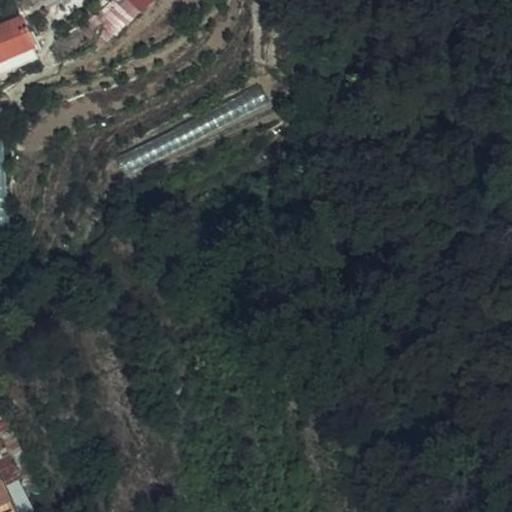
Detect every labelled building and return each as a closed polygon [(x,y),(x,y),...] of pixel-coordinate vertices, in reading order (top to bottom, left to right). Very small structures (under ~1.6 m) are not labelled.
[(108,50),(149,0),(109,0),(84,31),(108,50)] [(0,54),(28,42),(18,20),(0,26),(0,54)] [(0,71),(34,57),(28,42),(0,54),(0,71)] [(265,92),(117,149),(126,171),(274,114),(265,92)] [(0,440),(0,441),(11,436),(4,423),(0,424),(0,440)] [(34,504),(43,499),(11,436),(0,441),(34,504)] [(32,511),(0,452),(0,476),(19,511),(32,511)] [(0,508),(11,503),(0,483),(0,508)] [(15,511),(11,503),(0,508),(0,511),(15,511)]
